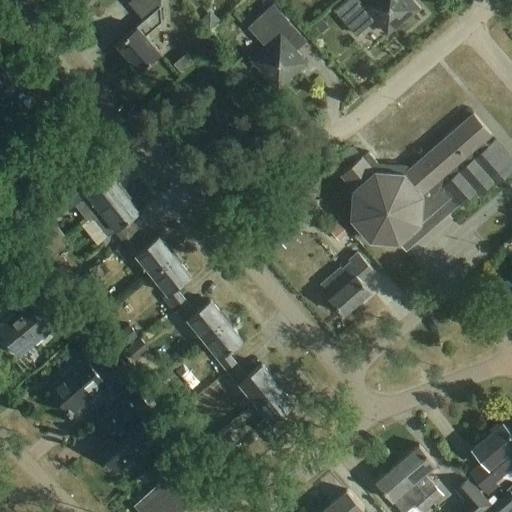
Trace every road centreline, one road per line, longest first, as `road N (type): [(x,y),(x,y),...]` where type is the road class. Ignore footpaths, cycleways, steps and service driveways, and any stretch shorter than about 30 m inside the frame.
road 1 (residential): [(196,201),(223,181),(340,133),(490,3)]
road 2 (residential): [(350,376),(196,201)]
road 3 (residential): [(350,376),(441,295),(467,297),(511,363)]
road 4 (residential): [(260,511),(376,411)]
road 5 (residential): [(0,197),(114,108)]
road 6 (residential): [(376,411),(511,363)]
road 7 (residential): [(114,108),(21,0)]
road 8 (residential): [(196,201),(114,108)]
